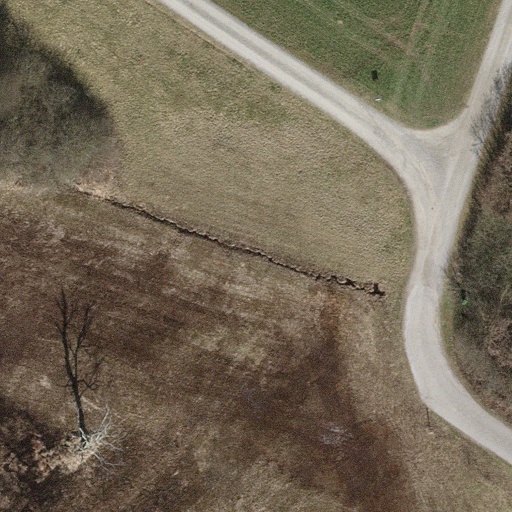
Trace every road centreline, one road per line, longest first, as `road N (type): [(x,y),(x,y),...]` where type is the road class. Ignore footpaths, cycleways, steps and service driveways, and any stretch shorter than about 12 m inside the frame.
road 1 (track): [(511,26),(426,299),(423,350),(432,386),(458,418),(511,453)]
road 2 (track): [(461,179),(186,0)]
